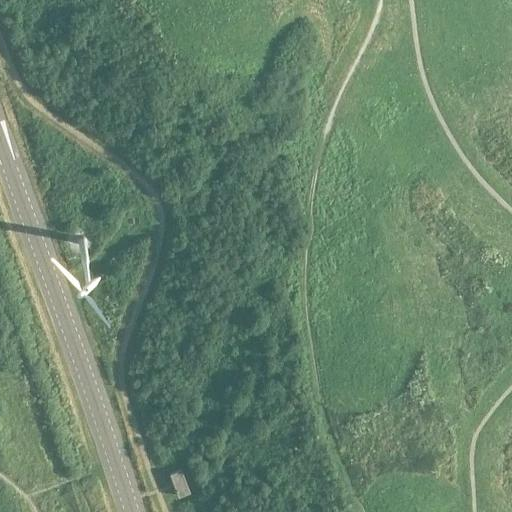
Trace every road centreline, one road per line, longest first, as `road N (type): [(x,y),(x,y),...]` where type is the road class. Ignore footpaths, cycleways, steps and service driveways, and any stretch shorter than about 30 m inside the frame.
road 1 (unknown): [(0,34),(31,101),(130,170),(160,209),(159,249),(121,366),(165,511)]
road 2 (unclassified): [(130,511),(0,142)]
